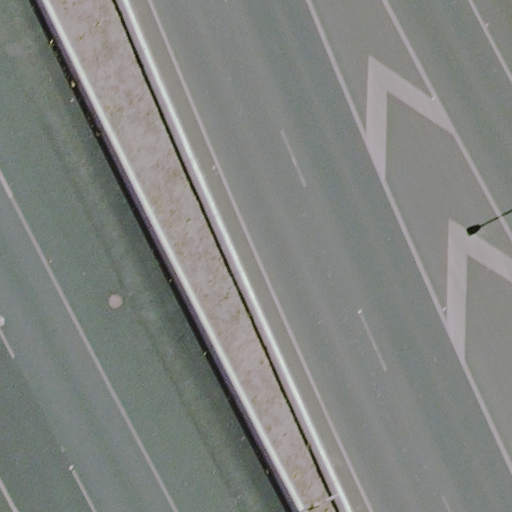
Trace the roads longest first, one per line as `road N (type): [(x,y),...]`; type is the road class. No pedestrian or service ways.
road 1 (motorway): [(233,0),(450,511)]
road 2 (motorway): [(0,328),(93,511)]
road 3 (trunk): [(433,0),(511,154)]
